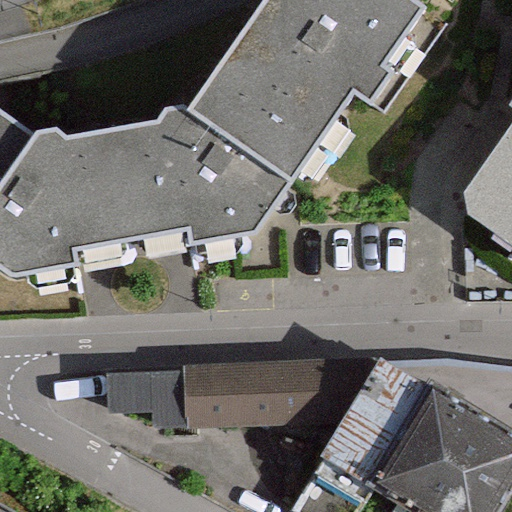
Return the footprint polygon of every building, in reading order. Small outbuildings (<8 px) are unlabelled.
[(0,117),(0,269),(12,278),(78,267),(75,249),(189,231),(192,243),(255,231),(293,182),(353,91),(369,101),(392,71),(384,68),(421,5),(413,0),(270,0),(190,110),(184,107),(168,110),(161,122),(67,139),(58,129),(39,132),(32,139),(0,117)] [(511,132),(511,93),(494,119),(502,125),(511,132)] [(511,132),(502,125),(452,205),(454,236),(511,274),(511,132)] [(511,472),(361,385),(306,481),(360,511),(491,511),(511,476),(511,472)] [(121,389),(121,445),(303,446),(303,390),(121,389)]
